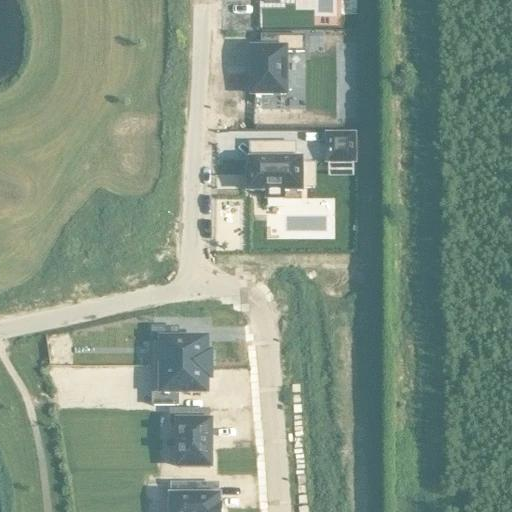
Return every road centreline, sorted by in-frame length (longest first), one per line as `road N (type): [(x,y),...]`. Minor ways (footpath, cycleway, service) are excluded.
road 1 (residential): [(195,287),(202,0)]
road 2 (residential): [(277,511),(256,294),(232,283),(195,287)]
road 3 (residential): [(0,329),(195,287)]
